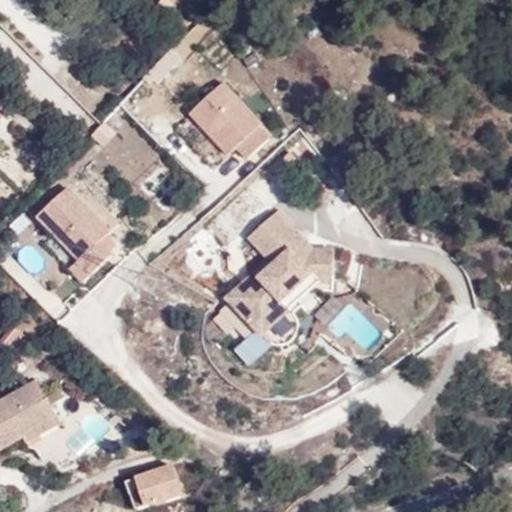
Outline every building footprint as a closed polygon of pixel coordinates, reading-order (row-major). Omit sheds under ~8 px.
[(198,122),(184,136),(211,162),(230,142),(246,157),(273,129),(220,78),(187,111),(198,122)] [(33,214),(75,256),(66,265),(82,281),(122,241),(65,183),(33,214)] [(286,280),(317,251),(338,253),(339,228),(318,226),(302,211),(300,212),(279,191),(253,214),(274,236),(232,277),(261,308),(288,282),(286,280)] [(288,282),(261,308),(268,316),(325,264),(337,263),(338,253),(317,251),(286,280),(288,282)] [(228,301),(218,310),(245,337),(255,328),(228,301)] [(248,361),(269,344),(257,330),(236,346),(248,361)] [(0,428),(24,412),(56,390),(38,357),(5,375),(0,371),(0,428)] [(64,403),(56,390),(24,412),(30,423),(64,403)] [(172,460),(134,471),(143,503),(181,493),(172,460)]
